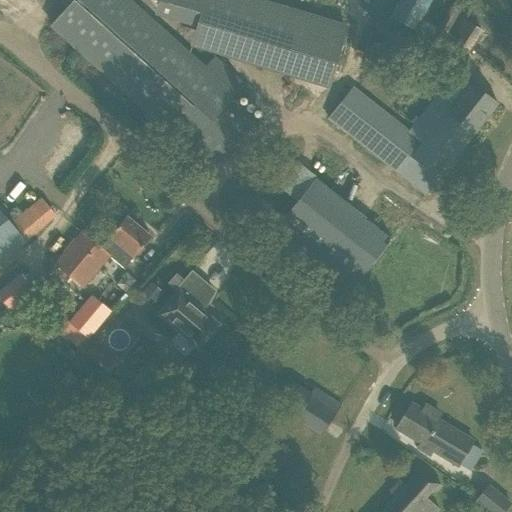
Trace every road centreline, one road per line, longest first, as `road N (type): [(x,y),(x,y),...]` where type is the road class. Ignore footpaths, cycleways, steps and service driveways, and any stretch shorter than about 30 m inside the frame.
road 1 (track): [(0,43),(43,67),(390,370)]
road 2 (unclassified): [(489,311),(390,370),(350,446)]
road 3 (unclassified): [(489,311),(511,173)]
